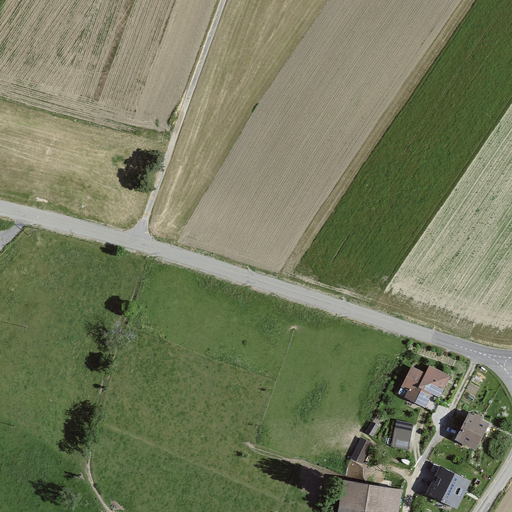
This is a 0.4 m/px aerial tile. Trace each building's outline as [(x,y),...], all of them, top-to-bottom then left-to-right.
[(99,155),(70,174),(86,198),(115,178),(99,155)] [(450,373),(429,363),(426,370),(412,363),(401,384),(409,387),(406,394),(425,404),(432,390),(440,394),(450,373)] [(469,408),(456,435),(477,445),(484,431),(490,419),(469,408)] [(372,419),(366,429),(373,433),(379,423),(372,419)] [(413,424),(396,420),(390,447),(407,451),(413,424)] [(362,435),(351,455),(362,462),(373,441),(362,435)] [(472,477),(442,461),(427,489),(458,505),(472,477)] [(348,473),(361,474),(362,464),(349,463),(348,473)] [(399,511),(404,485),(344,476),(338,511),(399,511)]
